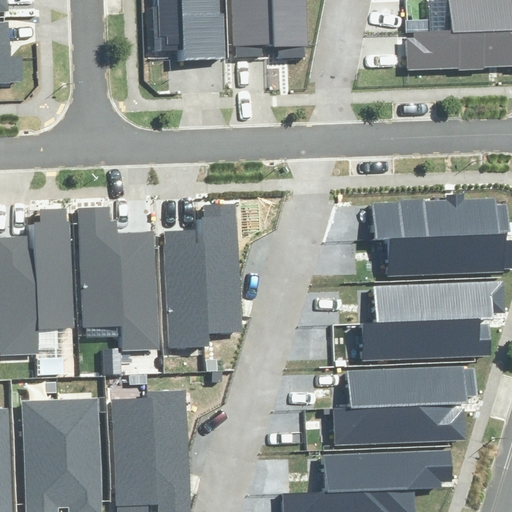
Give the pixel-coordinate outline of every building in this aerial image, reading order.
[(221,0),(153,0),(155,36),(162,36),(162,42),(176,41),(177,60),(224,58),(221,0)] [(229,0),(232,58),(268,56),(267,46),(265,0),(229,0)] [(265,0),(267,46),(304,45),(302,0),(265,0)] [(511,0),(446,0),(447,27),(511,25),(511,0)] [(402,66),(511,62),(511,25),(447,27),(407,29),(407,38),(401,38),(402,66)] [(371,200),(372,235),(386,235),(504,232),(503,196),(371,200)] [(196,213),(196,227),(201,328),(237,327),(231,200),(202,202),(202,213),(196,213)] [(80,321),(117,320),(114,230),(113,217),(108,217),(108,204),(77,205),(80,321)] [(30,221),(30,232),(34,326),(70,325),(66,206),(39,207),(39,220),(30,221)] [(158,229),(164,346),(202,344),(201,328),(196,227),(158,229)] [(118,346),(156,345),(152,229),(114,230),(117,320),(118,346)] [(0,233),(0,351),(35,350),(34,326),(30,232),(0,233)] [(504,232),(386,235),(387,270),(511,266),(511,242),(511,236),(504,236),(504,232)] [(371,283),(373,323),(464,319),(489,318),(488,307),(504,306),(503,276),(371,283)] [(464,319),(373,323),(361,324),(362,356),(491,349),(489,318),(464,319)] [(342,365),(344,403),(455,399),(467,398),(465,360),(342,365)] [(147,394),(152,511),(184,511),(187,511),(181,386),(146,388),(147,394)] [(107,396),(113,511),(152,511),(147,394),(107,396)] [(56,399),(60,503),(67,503),(67,511),(93,511),(90,398),(56,399)] [(22,400),(26,511),(56,511),(56,503),(60,503),(56,399),(22,400)] [(330,404),(332,441),(457,435),(455,399),(344,403),(330,404)] [(10,511),(8,403),(0,403),(0,511),(10,511)] [(321,451),(323,490),(414,485),(439,484),(439,475),(454,474),(453,444),(321,451)] [(276,492),(277,511),(413,511),(415,511),(414,485),(323,490),(276,492)]
